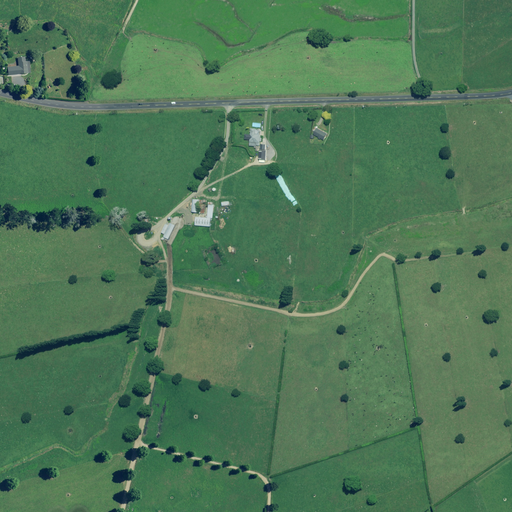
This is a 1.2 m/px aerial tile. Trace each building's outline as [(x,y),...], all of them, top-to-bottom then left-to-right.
[(25,62),(24,57),(17,58),(18,66),(7,67),(8,75),(30,73),(29,61),(25,62)] [(260,138),(261,135),(261,129),(251,128),(250,134),(246,134),(245,139),(250,140),(250,146),(257,146),(260,146),(260,141),(262,142),(262,138),(260,138)] [(328,134),(317,128),(314,134),(319,137),(318,138),(321,140),(321,138),(324,140),(328,134)] [(213,218),(214,206),(209,206),(208,218),(196,217),(195,225),(211,227),(211,218),(213,218)] [(169,223),(167,222),(162,233),(165,234),(164,237),(169,239),(175,225),(170,223),(169,226),(168,225),(169,223)]
